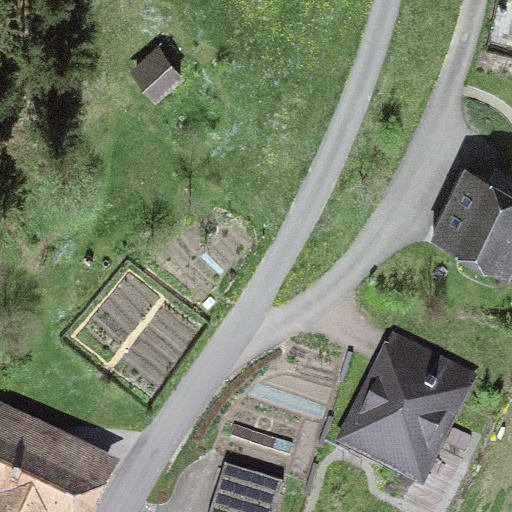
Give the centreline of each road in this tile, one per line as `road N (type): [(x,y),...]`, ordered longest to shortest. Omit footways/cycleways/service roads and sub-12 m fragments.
road 1 (unclassified): [(385,0),(348,117),(303,217),(122,511)]
road 2 (track): [(223,347),(316,300),(383,229),(434,133),(475,0)]
